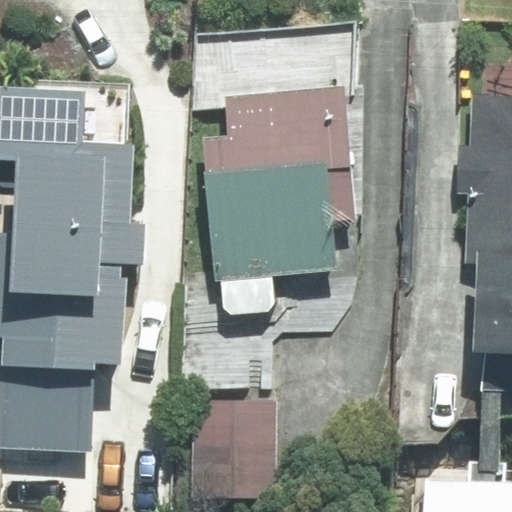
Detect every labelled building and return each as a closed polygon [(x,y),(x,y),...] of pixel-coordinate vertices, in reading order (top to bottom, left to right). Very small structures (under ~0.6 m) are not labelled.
[(121,272),(135,273),(137,225),(119,224),(123,145),(125,89),(0,82),(0,447),(87,451),(91,367),(117,368),(121,272)] [(268,279),(330,273),(326,231),(352,229),(339,91),(221,102),(225,142),(200,144),(216,310),(228,321),(262,317),(270,308),(268,279)] [(454,196),(465,197),(463,268),(471,268),(469,362),(480,363),(479,400),(511,400),(511,107),(471,106),(470,152),(455,152),(454,196)] [(188,405),(187,501),(270,502),(270,406),(188,405)] [(511,511),(511,488),(488,487),(490,468),(461,467),(461,487),(420,484),(418,511),(511,511)]
